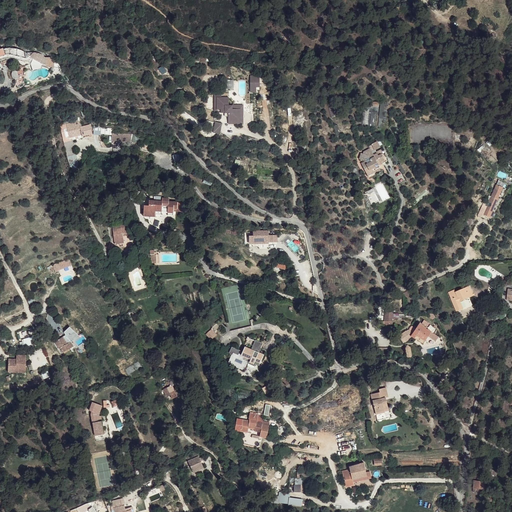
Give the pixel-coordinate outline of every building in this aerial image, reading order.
[(33,52),(30,55),(33,58),(31,62),(34,70),(42,67),(43,63),(47,63),(47,65),(55,66),(55,61),(50,56),(48,56),(48,58),(47,57),(46,57),(46,56),(45,55),(44,55),(43,54),(42,53),(40,52),(39,52),(37,51),(36,51),(35,51),(33,52)] [(260,75),(251,75),(251,80),(257,81),(257,83),(260,83),(260,75)] [(229,97),(216,97),(216,108),(220,108),(220,112),(223,112),(223,115),(227,116),(227,122),(240,123),(240,110),(232,109),(231,105),(228,105),(229,97)] [(377,127),(384,128),(387,103),(370,101),(367,126),(377,127)] [(62,133),(64,142),(70,140),(70,139),(77,136),(80,135),(82,135),(82,136),(93,134),(90,124),(82,126),(80,120),(72,122),(73,124),(62,127),(64,132),(62,133)] [(336,134),(343,132),(341,124),(334,126),(336,134)] [(123,134),(115,134),(115,140),(118,139),(118,142),(123,142),(123,134)] [(70,140),(64,142),(67,156),(69,163),(70,166),(77,159),(73,140),(70,140)] [(375,152),(371,147),(366,150),(365,152),(363,152),(361,159),(365,159),(366,161),(363,163),(367,170),(374,167),(375,169),(382,166),(382,163),(389,159),(382,148),(375,152)] [(173,155),(174,163),(183,161),(181,153),(173,155)] [(374,167),(367,170),(370,174),(383,168),(382,166),(375,169),(374,167)] [(501,188),(495,185),(475,229),(480,232),(501,188)] [(375,190),(368,193),(373,204),(380,200),(375,190)] [(144,205),(144,213),(156,214),(156,211),(159,211),(159,207),(168,208),(168,211),(168,212),(173,212),(173,211),(173,208),(183,209),(183,202),(168,201),(169,198),(162,198),(162,201),(149,200),(149,205),(144,205)] [(124,211),(116,213),(117,220),(126,218),(124,211)] [(127,224),(112,227),(115,243),(124,241),(123,236),(122,233),(127,232),(131,231),(129,223),(127,223),(127,224)] [(249,236),(249,244),(269,243),(269,241),(277,241),(277,240),(277,236),(269,236),(268,231),(253,231),(254,236),(249,236)] [(154,254),(151,254),(151,263),(154,263),(157,263),(159,263),(159,254),(157,254),(154,254)] [(284,261),(274,259),(276,267),(286,270),(284,261)] [(58,262),(53,264),(55,271),(68,267),(68,265),(67,264),(66,260),(58,263),(58,262)] [(143,261),(137,262),(140,269),(145,267),(144,265),(146,264),(145,261),(143,262),(143,261)] [(470,286),(450,294),(457,309),(463,307),(460,301),(474,295),(470,286)] [(387,324),(393,325),(393,318),(399,318),(412,318),(412,315),(407,315),(407,314),(400,314),(393,313),(393,312),(389,311),(388,321),(387,321),(387,324)] [(409,329),(399,336),(403,343),(411,337),(412,336),(415,338),(417,334),(426,339),(429,335),(436,339),(439,335),(434,332),(437,327),(430,323),(428,326),(420,322),(416,328),(412,326),(409,330),(409,329)] [(212,328),(206,334),(211,340),(217,334),(212,328)] [(426,339),(417,334),(415,338),(424,343),(426,339)] [(32,337),(22,340),(23,342),(20,343),(21,347),(29,345),(30,349),(32,349),(31,345),(34,344),(32,337)] [(55,342),(59,349),(60,348),(63,353),(73,346),(70,342),(67,344),(63,337),(55,342)] [(232,354),(228,363),(244,370),(247,362),(255,366),(257,362),(260,363),(263,354),(258,352),(262,343),(255,340),(251,349),(245,346),(242,354),(239,353),(240,350),(232,347),(229,353),(232,354)] [(16,359),(8,359),(8,372),(26,372),(26,359),(16,359)] [(284,373),(277,371),(276,378),(283,380),(284,373)] [(172,385),(163,389),(165,393),(169,391),(170,395),(172,399),(177,397),(172,385)] [(268,385),(262,388),(266,394),(272,391),(268,385)] [(371,394),(376,413),(384,411),(384,410),(388,409),(386,400),(385,400),(384,398),(386,397),(388,397),(386,387),(379,389),(380,392),(371,394)] [(102,405),(92,402),(89,410),(92,411),(91,414),(91,417),(99,416),(99,414),(102,405)] [(99,416),(91,417),(95,435),(104,434),(101,415),(99,416)] [(241,427),(241,431),(239,442),(259,447),(262,437),(266,437),(269,425),(262,424),(262,423),(258,422),(257,422),(257,420),(257,416),(254,415),(253,419),(249,418),(249,421),(242,419),(241,427)] [(199,456),(188,461),(193,473),(204,468),(199,456)] [(342,471),(346,486),(354,485),(353,482),(352,479),(367,476),(366,472),(364,462),(349,466),(350,469),(342,471)] [(370,471),(366,472),(367,476),(352,479),(353,482),(371,478),(370,471)] [(484,481),(474,481),(474,488),(483,489),(484,481)] [(278,496),(272,495),(271,502),(279,503),(279,502),(289,504),(290,497),(290,493),(279,492),(278,496)] [(303,499),(290,497),(289,504),(302,506),(303,499)]
